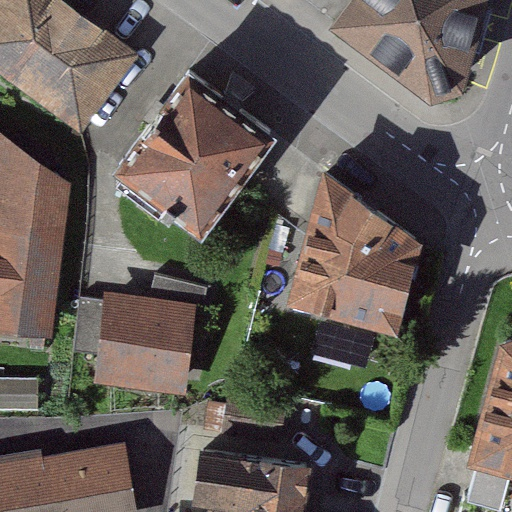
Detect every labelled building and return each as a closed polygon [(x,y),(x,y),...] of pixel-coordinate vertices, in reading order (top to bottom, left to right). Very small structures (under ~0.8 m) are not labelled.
[(152,49),(84,0),(0,0),(0,71),(88,135),(152,49)] [(501,0),(340,0),(333,11),(440,86),(501,0)] [(269,133),(184,62),(96,165),(181,237),(269,133)] [(81,185),(0,125),(0,322),(62,333),(81,185)] [(418,242),(316,170),(276,316),(396,342),(418,242)] [(206,292),(101,282),(90,392),(195,402),(206,292)] [(511,325),(504,323),(462,453),(511,469),(511,325)] [(332,511),(339,463),(206,444),(195,511),(332,511)] [(139,511),(130,447),(0,465),(0,511),(139,511)]
